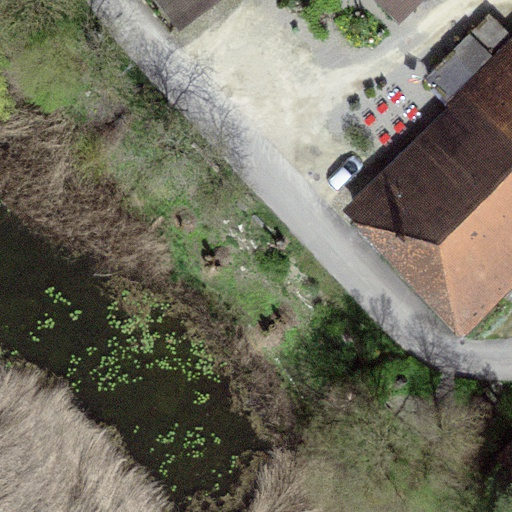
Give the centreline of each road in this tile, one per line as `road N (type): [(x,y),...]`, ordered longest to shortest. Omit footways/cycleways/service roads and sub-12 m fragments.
road 1 (residential): [(272,175),(434,367),(473,381),(511,377)]
road 2 (unclassified): [(462,0),(321,121),(272,175)]
road 3 (residential): [(137,0),(272,175)]
